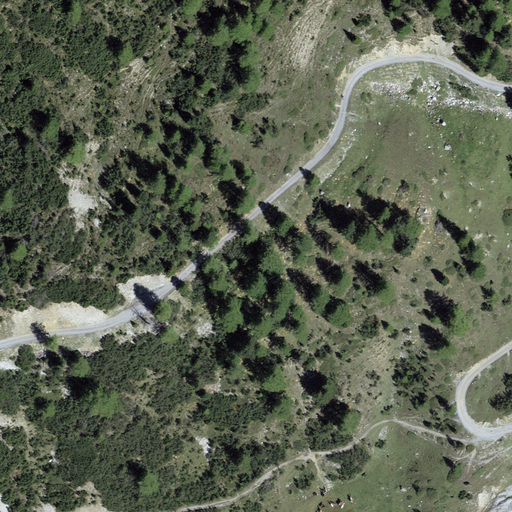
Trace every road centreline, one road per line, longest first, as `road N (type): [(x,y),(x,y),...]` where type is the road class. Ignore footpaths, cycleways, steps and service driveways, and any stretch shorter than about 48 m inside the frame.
road 1 (track): [(511,87),(422,57),(380,61),(352,79),(328,152),(167,288),(105,325),(0,345)]
road 2 (track): [(511,428),(488,433),(468,422),(460,403),(465,384),(511,344)]
